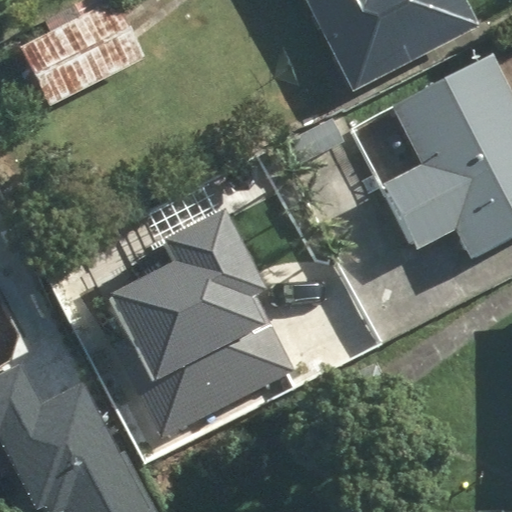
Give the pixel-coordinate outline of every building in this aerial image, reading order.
[(467,0),(307,0),(355,90),(480,24),(467,0)] [(148,68),(116,4),(26,47),(57,112),(148,68)] [(454,234),(470,265),(511,243),(511,45),(350,129),(415,254),(454,234)] [(141,394),(174,455),(303,386),(249,285),(264,277),(216,188),(87,257),(156,385),(141,394)] [(21,365),(0,375),(0,435),(38,511),(60,511),(66,509),(67,511),(152,511),(87,382),(41,405),(21,365)]
